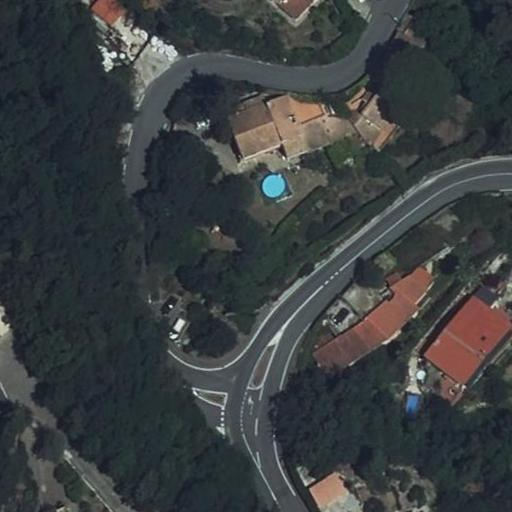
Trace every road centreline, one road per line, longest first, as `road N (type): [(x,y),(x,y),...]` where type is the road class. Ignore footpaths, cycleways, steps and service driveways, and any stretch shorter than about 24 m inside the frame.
road 1 (tertiary): [(397,0),(351,70),(316,80),(209,63),(174,74),(139,141),(131,308),(146,353),(187,386),(257,397)]
road 2 (secondary): [(257,397),(287,319),(354,254),(446,187),(511,175)]
road 3 (secondary): [(281,511),(253,435),(257,397)]
